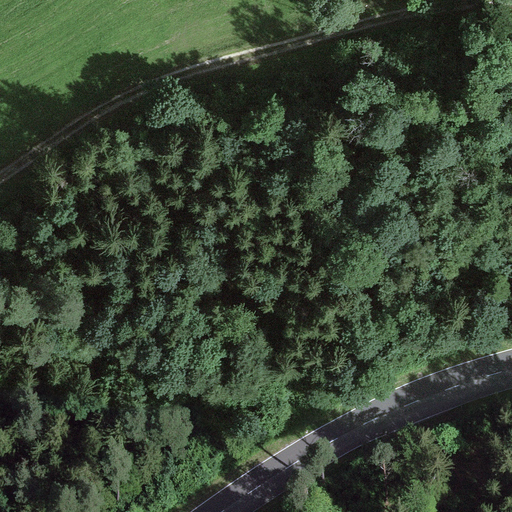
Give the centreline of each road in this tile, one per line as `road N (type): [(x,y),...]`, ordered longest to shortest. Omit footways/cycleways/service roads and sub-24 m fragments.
road 1 (track): [(0,176),(115,103),(185,73),(481,0)]
road 2 (primary): [(221,511),(406,403),(511,366)]
